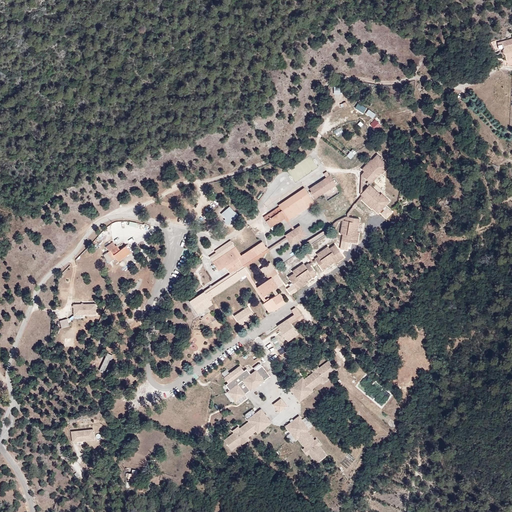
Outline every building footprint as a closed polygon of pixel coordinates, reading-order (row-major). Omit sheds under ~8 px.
[(511,61),(511,37),(496,42),(497,45),(503,44),(506,62),(511,61)] [(355,108),(364,113),(367,108),(359,102),(355,108)] [(374,119),(377,115),(369,110),(366,114),(374,119)] [(376,131),(382,126),(376,119),(370,124),(376,131)] [(390,165),(377,153),(371,162),(369,160),(361,169),(364,172),(361,174),(372,184),(381,173),(382,174),(390,165)] [(288,169),(296,181),(319,167),(311,154),(288,169)] [(331,175),(310,188),(316,197),(338,184),(331,175)] [(370,184),(362,194),(365,197),(362,200),(372,209),(373,208),(379,214),(390,200),(382,193),(381,194),(370,184)] [(310,203),(315,200),(308,190),(281,208),(289,220),(299,214),(297,212),(301,210),(302,211),(311,205),(310,203)] [(279,207),(263,216),(271,227),(285,218),(279,207)] [(236,218),(228,208),(221,214),(225,219),(224,220),(228,225),(236,218)] [(361,218),(350,216),(349,220),(343,219),(341,233),(344,234),(342,240),(358,243),(360,232),(358,231),(361,218)] [(300,226),(284,237),(291,246),(306,237),(300,226)] [(206,292),(204,291),(189,301),(200,318),(206,315),(203,310),(213,304),(210,299),(246,275),(249,273),(244,265),(268,249),(262,240),(238,257),(232,248),(217,259),(215,256),(211,259),(218,271),(225,266),(230,273),(231,275),(206,292)] [(118,261),(131,252),(126,245),(120,249),(117,244),(116,245),(113,241),(106,247),(109,251),(107,252),(112,261),(116,258),(118,261)] [(329,245),(317,253),(320,258),(317,261),(323,269),(334,262),(335,263),(345,257),(336,244),(330,247),(329,245)] [(304,262),(293,270),(294,273),(288,277),(297,290),(307,284),(306,281),(317,274),(311,265),(308,268),(304,262)] [(269,278),(257,286),(263,296),(273,290),(275,288),(283,283),(278,274),(279,273),(275,267),(266,273),(269,278)] [(230,273),(204,291),(206,292),(231,275),(230,273)] [(249,273),(246,275),(265,302),(267,301),(263,296),(257,286),(249,273)] [(73,299),(86,298),(84,286),(73,288),(72,284),(66,285),(68,298),(73,297),(73,299)] [(267,301),(265,302),(262,303),(268,312),(272,309),(285,301),(280,292),(278,293),(276,295),(267,301)] [(285,301),(272,309),(273,311),(286,302),(285,301)] [(73,314),(75,315),(95,314),(95,303),(73,303),(73,314)] [(241,326),(255,316),(248,306),(234,316),(241,326)] [(296,307),(293,308),(295,311),(293,312),(292,315),(289,316),(289,317),(287,318),(291,324),(302,316),(296,307)] [(61,329),(69,326),(67,318),(58,321),(61,329)] [(112,356),(107,354),(99,371),(102,373),(109,359),(110,360),(112,356)] [(287,386),(298,401),(299,402),(313,391),(311,389),(319,382),(321,384),(327,379),(326,377),(334,370),(326,360),(317,367),(316,365),(310,370),(311,372),(303,378),(301,375),(287,386)] [(233,402),(234,401),(270,375),(260,363),(248,372),(246,369),(243,370),(239,365),(222,377),(227,384),(225,385),(228,389),(225,391),(233,402)] [(280,398),(272,404),(271,404),(277,412),(278,411),(285,406),(280,398)] [(221,437),(230,450),(240,442),(242,444),(248,439),(246,437),(255,431),(257,434),(272,423),(260,408),(246,418),(247,420),(248,421),(238,428),(236,425),(221,437)] [(308,429),(298,416),(297,416),(285,425),(314,462),(324,454),(318,446),(319,444),(315,438),(313,440),(306,431),(308,429)] [(73,443),(96,440),(95,429),(72,431),(73,443)]
